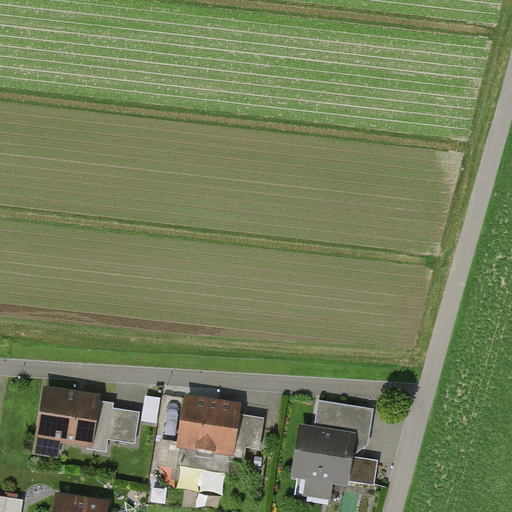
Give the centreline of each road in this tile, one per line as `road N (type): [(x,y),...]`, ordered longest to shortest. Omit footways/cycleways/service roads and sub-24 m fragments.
road 1 (residential): [(428,393),(0,368)]
road 2 (unclassified): [(511,99),(428,393)]
road 3 (unclassified): [(428,393),(394,511)]
